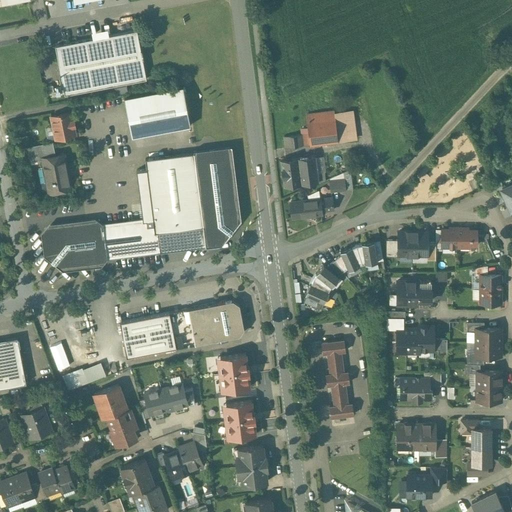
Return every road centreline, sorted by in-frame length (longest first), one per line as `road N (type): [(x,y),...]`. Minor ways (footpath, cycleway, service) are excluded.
road 1 (tertiary): [(269,250),(300,511)]
road 2 (tertiary): [(239,0),(269,250)]
road 3 (residential): [(30,303),(269,250)]
road 4 (unclassified): [(511,55),(351,219)]
road 5 (residential): [(351,219),(495,215),(511,254)]
road 6 (residential): [(30,303),(0,150)]
